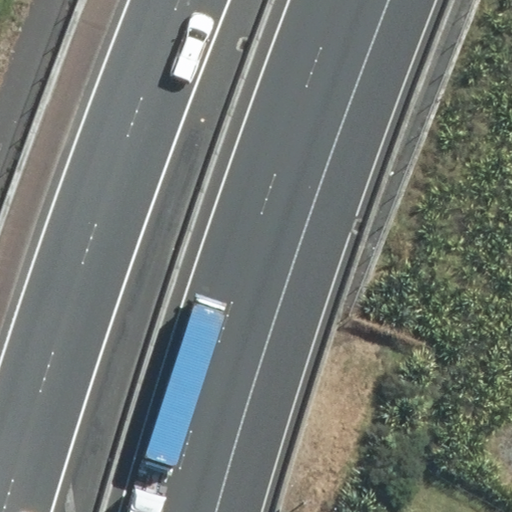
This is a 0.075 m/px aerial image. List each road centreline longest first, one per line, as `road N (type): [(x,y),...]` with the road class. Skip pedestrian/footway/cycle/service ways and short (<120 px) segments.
road 1 (motorway): [(328,0),(276,124),(154,511)]
road 2 (motorway): [(0,406),(155,0)]
